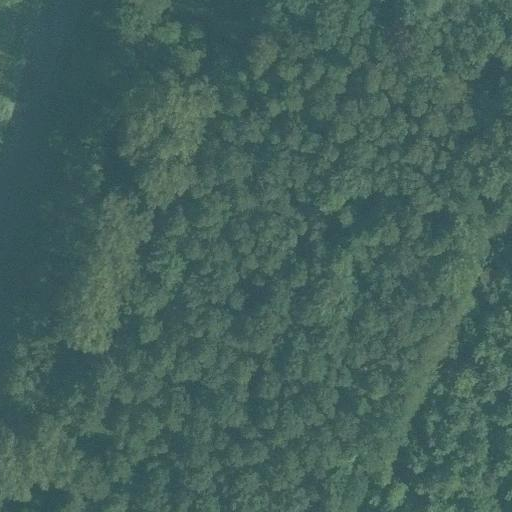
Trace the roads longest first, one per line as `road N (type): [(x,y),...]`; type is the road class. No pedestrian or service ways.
road 1 (track): [(29,454),(164,0)]
road 2 (track): [(0,335),(100,0)]
road 3 (track): [(11,511),(29,454),(143,511)]
